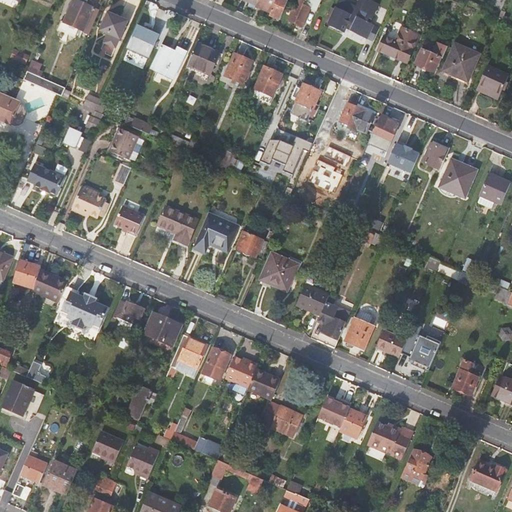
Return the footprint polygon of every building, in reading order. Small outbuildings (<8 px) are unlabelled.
[(86,29),(90,31),(100,10),(78,0),(72,0),(68,9),(63,22),(75,27),(85,31),(86,29)] [(276,0),(259,0),(257,6),(257,7),(271,13),(276,0)] [(276,0),(271,13),(270,15),(281,20),(289,0),(276,0)] [(296,0),(288,20),(296,23),(305,0),(296,0)] [(320,0),(305,0),(296,23),(302,26),(310,8),(316,10),(320,0)] [(329,23),(328,26),(344,33),(345,29),(367,38),(373,24),(367,22),(369,18),(372,19),(378,5),(367,0),(358,0),(356,6),(341,0),(338,0),(335,8),(329,23)] [(332,6),(325,22),(329,23),(335,8),(332,6)] [(108,33),(104,42),(116,48),(128,21),(109,12),(101,30),(108,33)] [(150,56),(160,34),(137,24),(127,45),(150,56)] [(385,37),(379,50),(408,63),(420,35),(401,27),(395,41),(385,37)] [(220,53),(198,43),(187,66),(210,76),(220,53)] [(177,50),(163,44),(152,69),(157,72),(155,77),(171,84),(173,78),(175,79),(187,51),(178,47),(177,50)] [(442,59),(447,48),(437,44),(432,55),(422,50),(415,65),(435,73),(441,58),(442,59)] [(455,45),(444,71),(467,81),(478,55),(455,45)] [(25,63),(29,55),(15,49),(11,57),(25,63)] [(224,76),(242,84),(252,62),(234,54),(224,76)] [(37,62),(32,60),(27,71),(32,73),(37,62)] [(37,62),(32,73),(38,76),(40,72),(43,64),(37,62)] [(487,66),(478,86),(500,96),(509,76),(487,66)] [(283,75),(263,67),(251,94),(269,102),(271,96),(273,97),(283,75)] [(32,73),(27,71),(24,79),(58,94),(62,96),(65,88),(41,77),(39,76),(38,76),(32,73)] [(321,91),(303,83),(290,114),(288,119),(306,127),(308,121),(321,91)] [(498,100),(500,96),(478,86),(477,91),(498,100)] [(71,91),(65,88),(62,96),(68,98),(71,91)] [(24,105),(20,103),(20,101),(0,92),(0,119),(11,124),(11,123),(16,125),(24,105)] [(89,93),(84,105),(94,110),(95,110),(100,98),(89,93)] [(108,102),(100,98),(95,110),(103,114),(108,102)] [(366,133),(373,115),(348,104),(340,121),(366,133)] [(24,105),(16,125),(17,125),(20,124),(23,122),(25,120),(27,117),(27,114),(28,111),(26,107),(24,105)] [(94,110),(91,116),(101,120),(104,114),(103,114),(95,110),(94,110)] [(400,123),(382,115),(368,146),(386,154),(400,123)] [(101,120),(91,116),(87,126),(96,131),(101,120)] [(153,126),(132,116),(128,124),(149,134),(151,129),(153,126)] [(77,148),(83,132),(70,127),(63,143),(77,148)] [(111,151),(129,159),(139,136),(119,128),(116,137),(117,138),(111,151)] [(169,133),(165,141),(186,150),(190,142),(169,133)] [(283,170),(293,175),(304,149),(310,152),(314,143),(296,136),(293,145),(280,140),(270,139),(261,161),(270,165),(273,159),(286,165),(283,170)] [(198,143),(191,140),(187,150),(196,154),(199,146),(197,145),(198,143)] [(388,163),(411,173),(419,154),(412,150),(412,149),(405,146),(404,147),(396,143),(388,163)] [(423,163),(440,170),(448,152),(431,144),(423,163)] [(44,148),(37,145),(34,152),(41,156),(44,148)] [(352,157),(330,146),(325,156),(348,166),(352,157)] [(234,154),(222,149),(216,163),(228,168),(240,173),(244,163),(233,158),(234,154)] [(319,159),(309,181),(336,193),(344,175),(335,171),(337,167),(319,159)] [(477,170),(452,159),(440,187),(465,198),(477,170)] [(50,192),(57,194),(66,176),(35,163),(28,180),(34,183),(34,184),(40,188),(39,189),(49,193),(50,192)] [(113,180),(124,184),(131,167),(120,163),(113,180)] [(494,202),(501,205),(510,183),(488,173),(479,195),(481,196),(494,202)] [(100,214),(106,201),(107,199),(96,195),(98,191),(83,185),(78,196),(72,210),(85,215),(86,212),(90,214),(99,218),(100,214)] [(494,202),(481,196),(478,203),(491,209),(494,202)] [(330,199),(325,210),(336,215),(337,216),(340,209),(344,201),(330,199)] [(111,204),(106,201),(100,214),(105,216),(111,204)] [(123,228),(129,230),(137,234),(145,215),(123,205),(115,224),(123,228)] [(174,239),(188,245),(199,219),(166,205),(158,225),(177,233),(174,239)] [(363,219),(340,209),(337,216),(347,220),(359,226),(360,226),(363,219)] [(239,225),(209,211),(194,246),(206,251),(210,242),(228,250),(239,225)] [(361,239),(370,243),(374,234),(365,230),(366,228),(360,226),(359,226),(355,235),(362,238),(361,239)] [(374,234),(370,243),(379,247),(383,236),(366,228),(365,230),(374,234)] [(265,241),(269,243),(274,232),(269,231),(265,241)] [(256,257),(262,260),(269,243),(265,241),(243,232),(236,249),(256,258),(256,257)] [(5,251),(0,248),(0,278),(3,280),(13,256),(5,252),(5,251)] [(290,262),(272,254),(261,279),(287,291),(299,262),(292,259),(290,262)] [(426,266),(437,271),(441,261),(430,256),(426,266)] [(404,265),(410,267),(413,260),(407,258),(404,265)] [(476,261),(468,258),(463,270),(470,273),(476,261)] [(42,267),(20,260),(13,283),(35,289),(41,268),(42,267)] [(460,287),(465,276),(455,272),(455,270),(442,264),(438,272),(443,275),(444,273),(452,276),(449,282),(460,287)] [(34,291),(60,302),(69,281),(41,268),(35,289),(34,291)] [(500,287),(507,290),(510,283),(501,279),(498,286),(500,287)] [(330,294),(306,284),(296,305),(320,316),(329,296),(330,294)] [(496,298),(511,305),(511,292),(507,290),(500,287),(496,298)] [(86,323),(93,326),(94,322),(101,325),(109,306),(96,300),(94,305),(83,300),(85,296),(72,291),(64,309),(71,312),(69,316),(75,319),(74,322),(85,326),(86,323)] [(86,293),(85,296),(83,300),(94,305),(96,300),(97,298),(86,293)] [(339,340),(346,323),(350,313),(332,305),(335,298),(329,296),(320,316),(318,322),(324,324),(321,332),(339,340)] [(145,310),(138,306),(127,301),(121,317),(133,322),(135,317),(141,319),(145,310)] [(346,340),(364,348),(376,321),(373,316),(363,311),(358,313),(346,340)] [(17,326),(23,328),(27,315),(21,313),(17,326)] [(173,346),(182,325),(154,313),(145,333),(173,346)] [(407,364),(429,372),(441,342),(427,336),(426,338),(418,335),(421,327),(414,324),(407,339),(402,353),(411,356),(407,364)] [(376,348),(399,358),(402,353),(407,339),(384,329),(376,348)] [(167,375),(172,378),(176,368),(195,376),(208,345),(189,336),(188,336),(184,335),(174,358),(174,359),(167,375)] [(13,352),(0,347),(0,364),(2,365),(8,368),(13,352)] [(213,347),(206,365),(202,373),(220,381),(224,370),(231,355),(213,347)] [(226,377),(250,387),(256,371),(257,369),(259,364),(250,360),(249,364),(243,362),(234,358),(226,377)] [(472,371),(475,364),(465,359),(453,386),(472,395),(479,378),(478,377),(479,374),(472,371)] [(41,364),(34,361),(30,371),(28,376),(44,383),(47,376),(44,375),(42,373),(40,371),(40,368),(41,364)] [(12,369),(28,376),(30,371),(15,364),(12,369)] [(0,376),(8,380),(10,375),(12,369),(8,368),(2,365),(0,370),(0,373),(1,374),(0,376)] [(25,381),(28,376),(12,369),(10,375),(25,381)] [(270,377),(256,371),(250,387),(249,389),(272,399),(281,379),(271,375),(270,377)] [(511,381),(501,376),(493,395),(511,403),(511,381)] [(14,380),(2,406),(24,416),(26,412),(34,392),(35,390),(14,380)] [(147,404),(153,406),(158,395),(152,392),(153,391),(139,385),(126,414),(140,420),(147,404)] [(59,387),(58,389),(59,389),(81,400),(105,410),(111,397),(109,395),(104,407),(59,387)] [(34,392),(26,412),(35,415),(43,396),(34,392)] [(350,409),(351,405),(341,400),(328,395),(318,418),(341,428),(350,409)] [(304,413),(272,400),(261,427),(270,431),(272,426),(295,435),(304,413)] [(91,411),(82,408),(80,416),(89,419),(91,411)] [(367,416),(350,409),(341,428),(340,430),(340,431),(357,439),(367,416)] [(188,415),(183,413),(180,419),(171,439),(172,440),(194,449),(198,442),(180,434),(188,415)] [(341,428),(318,418),(317,420),(340,430),(341,428)] [(376,426),(367,449),(401,464),(413,437),(400,431),(400,433),(388,428),(387,431),(376,426)] [(94,450),(116,460),(125,441),(102,432),(94,450)] [(208,440),(200,436),(198,442),(194,449),(202,453),(208,440)] [(224,446),(208,440),(202,453),(203,453),(218,460),(224,446)] [(449,456),(456,460),(463,445),(455,442),(449,456)] [(140,475),(149,479),(162,451),(152,447),(150,452),(137,446),(129,465),(142,470),(140,475)] [(0,472),(8,453),(0,449),(0,472)] [(415,450),(407,468),(402,479),(419,486),(424,475),(432,457),(415,450)] [(48,463),(30,455),(22,475),(40,482),(48,463)] [(235,459),(227,455),(224,462),(232,466),(235,459)] [(60,491),(68,495),(72,485),(78,470),(55,460),(46,482),(61,489),(60,491)] [(227,470),(250,480),(252,475),(242,470),(234,467),(232,466),(224,462),(218,460),(209,482),(219,486),(222,479),(223,479),(227,470)] [(496,466),(495,469),(479,461),(470,480),(497,492),(506,471),(496,466)] [(111,496),(118,481),(116,481),(98,474),(93,487),(111,496)] [(269,482),(280,487),(284,479),(272,474),(269,482)] [(258,494),(264,480),(252,475),(250,480),(246,489),(258,494)] [(303,484),(292,478),(287,490),(299,495),(303,484)] [(26,486),(18,483),(12,496),(20,499),(26,486)] [(227,511),(230,511),(237,498),(218,489),(211,504),(227,511)] [(277,511),(304,511),(310,500),(299,495),(287,490),(283,498),(297,504),(294,511),(280,505),(277,511)] [(179,511),(183,506),(150,492),(140,511),(179,511)] [(112,511),(115,506),(95,497),(89,511),(112,511)]
